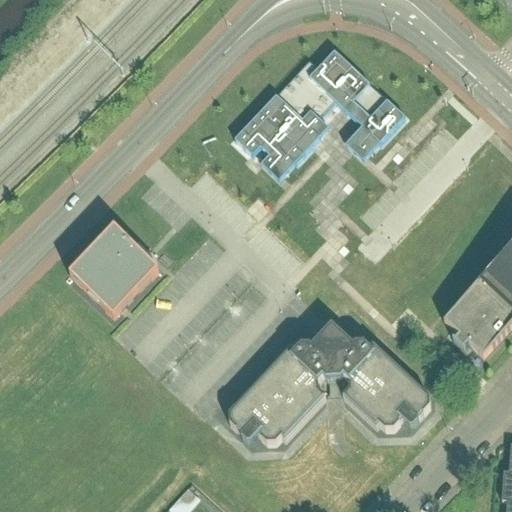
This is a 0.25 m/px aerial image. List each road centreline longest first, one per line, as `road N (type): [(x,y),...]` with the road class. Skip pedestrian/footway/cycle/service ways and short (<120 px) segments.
road 1 (tertiary): [(0,284),(268,13)]
road 2 (tertiary): [(268,13),(334,3),(365,9),(401,28),(511,124)]
road 3 (residential): [(403,511),(511,397)]
road 4 (tertiary): [(511,90),(413,0)]
